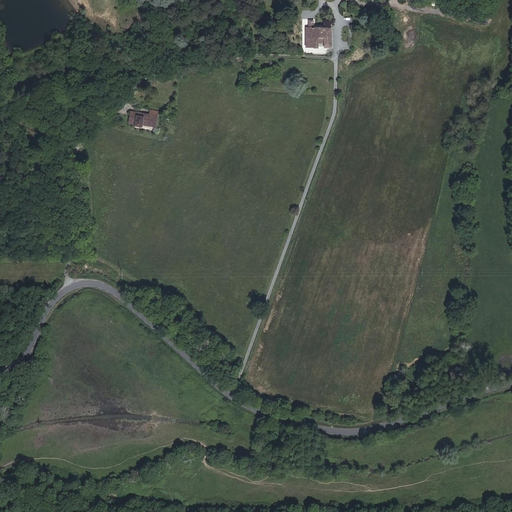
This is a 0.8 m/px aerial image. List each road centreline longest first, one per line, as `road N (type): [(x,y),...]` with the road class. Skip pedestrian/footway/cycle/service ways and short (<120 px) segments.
road 1 (tertiary): [(0,371),(20,363),(46,311),(77,282),(93,282),(227,393),(271,416),(337,432),(511,383)]
road 2 (unknown): [(336,58),(249,53),(168,63),(132,88),(85,160),(62,263),(65,293)]
road 3 (unknown): [(336,58),(347,78),(343,123),(227,393)]
